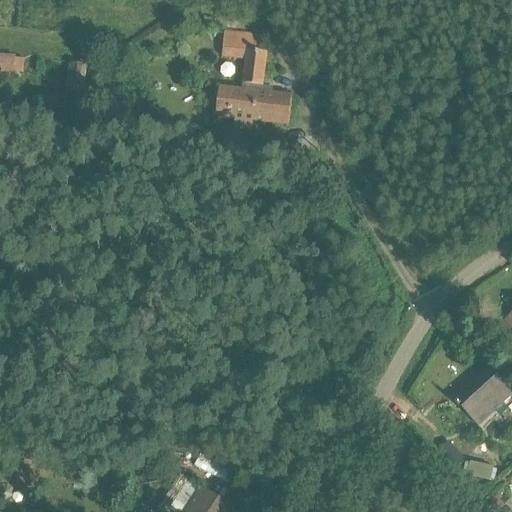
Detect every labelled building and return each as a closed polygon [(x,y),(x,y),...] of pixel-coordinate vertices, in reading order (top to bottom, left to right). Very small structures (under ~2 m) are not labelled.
[(224,34),(221,58),(244,61),(241,85),(243,85),(242,91),(219,88),(216,120),(234,122),(233,130),(252,132),(253,123),(289,128),(292,98),(270,95),(270,89),(263,88),(267,55),(255,53),(257,38),(224,34)] [(0,84),(14,85),(16,57),(0,55),(0,84)] [(68,64),(65,90),(84,93),(87,66),(68,64)] [(460,407),(478,428),(511,397),(511,395),(488,369),(454,401),(456,404),(455,405),(458,408),(460,407)] [(466,462),(464,473),(495,480),(498,468),(466,462)] [(232,511),(189,483),(169,511),(232,511)]
